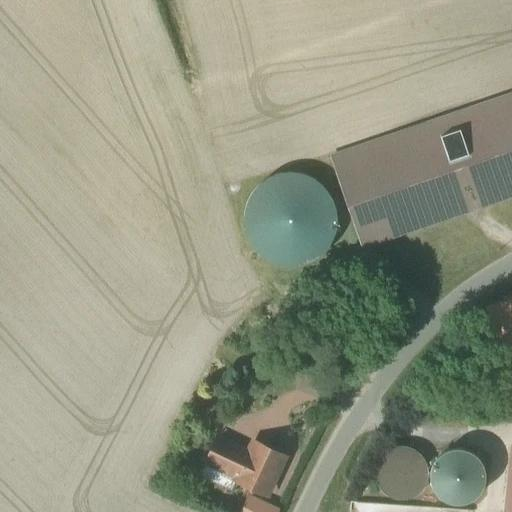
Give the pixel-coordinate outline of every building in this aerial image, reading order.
[(511,92),(334,155),(368,251),(511,200),(511,92)] [(251,194),(245,208),(243,222),(246,237),(253,250),(264,260),(278,266),(293,268),(308,264),(322,255),(332,243),(337,227),(337,211),(331,196),(320,184),(306,176),(290,173),(274,176),(261,183),(251,194)] [(223,434),(215,451),(229,458),(237,441),(223,434)] [(254,443),(252,448),(237,441),(229,458),(244,465),(237,479),(266,492),(283,456),(254,443)] [(418,451),(414,449),(410,447),(405,446),(400,446),(396,447),(391,448),(387,451),(383,453),(380,457),(378,461),(376,465),(375,470),(375,474),(376,479),(377,484),(379,488),(382,491),(386,494),(390,497),(394,499),(399,500),(403,500),(408,499),(412,498),(417,495),(420,493),(423,489),(426,485),(428,481),(428,476),(429,471),(428,467),(427,462),(424,458),(421,455),(418,451)] [(461,450),(456,450),(452,451),(447,452),(443,454),(439,457),(436,460),(434,464),(432,469),(431,473),(431,478),(431,482),(432,487),(435,491),(437,495),(441,498),(445,501),(449,502),(454,503),(458,504),(463,503),(468,502),(472,500),(476,497),(479,493),(481,489),(483,485),(484,480),(484,476),(484,471),(482,467),(480,463),(477,459),(474,456),(470,453),(466,451),(461,450)] [(282,511),(283,511),(252,497),(244,511),(282,511)]
